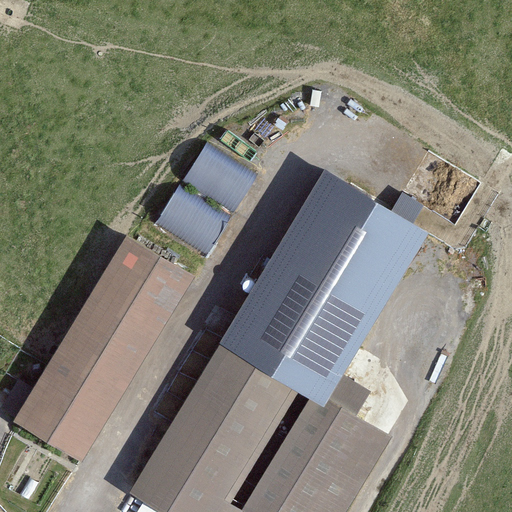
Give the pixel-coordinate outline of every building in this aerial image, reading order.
[(202,138),(161,225),(216,251),(257,164),(202,138)] [(418,235),(326,179),(138,487),(178,511),(241,511),(319,386),(358,410),(368,392),(334,372),(418,235)] [(201,274),(136,234),(23,416),(89,456),(201,274)] [(319,386),(241,511),(341,511),(365,474),(347,463),(374,420),(358,410),(319,386)] [(170,511),(171,511),(144,495),(133,511),(170,511)]
